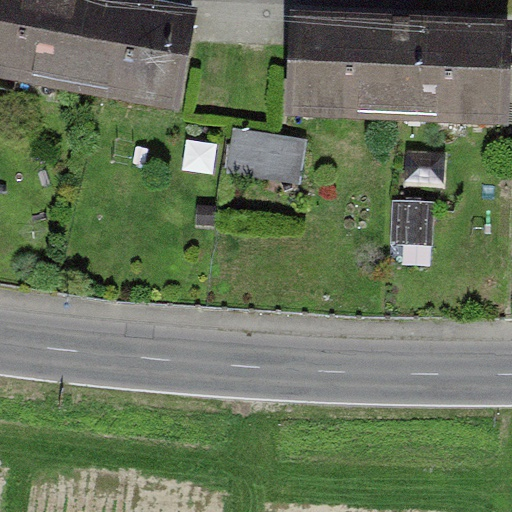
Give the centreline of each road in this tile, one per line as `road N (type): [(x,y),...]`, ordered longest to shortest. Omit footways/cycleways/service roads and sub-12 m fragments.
road 1 (secondary): [(511,375),(286,371),(0,339)]
road 2 (track): [(271,511),(286,371)]
